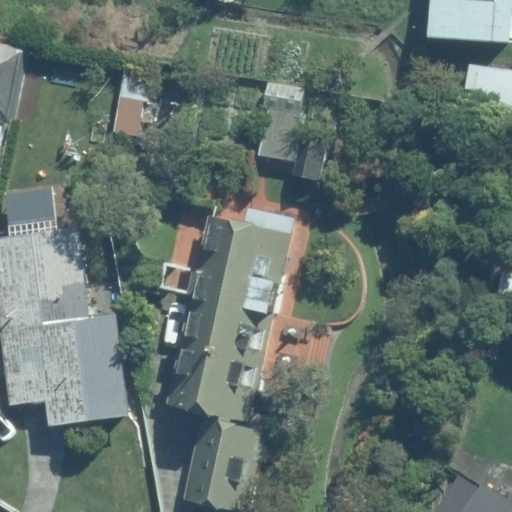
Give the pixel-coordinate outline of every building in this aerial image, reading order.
[(511,0),(440,0),(439,44),(511,46),(511,0)] [(0,123),(19,127),(33,47),(0,41),(0,123)] [(480,106),(511,107),(511,72),(474,71),(473,93),(481,94),(480,106)] [(274,79),(262,157),(300,163),(298,180),(327,184),(343,90),(274,79)] [(159,271),(200,279),(173,409),(251,425),(273,320),(291,323),(309,238),(300,236),(305,210),(247,198),(251,182),(180,168),(159,271)] [(104,321),(92,229),(0,240),(0,277),(17,412),(59,407),(63,433),(145,423),(132,318),(104,321)] [(264,511),(275,434),(206,425),(195,506),(241,511),(264,511)] [(511,511),(511,494),(497,485),(478,511),(511,511)]
